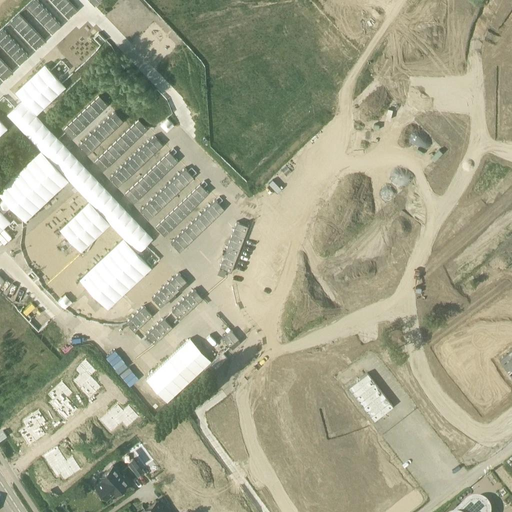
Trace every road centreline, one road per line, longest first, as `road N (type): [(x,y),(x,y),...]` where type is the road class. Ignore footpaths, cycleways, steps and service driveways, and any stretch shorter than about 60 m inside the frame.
road 1 (unknown): [(495,0),(473,46),(479,145),(417,254),(404,307),(429,395),(490,440)]
road 2 (unknown): [(290,511),(260,464),(244,414),(245,371),(264,351),(404,307)]
road 3 (residential): [(490,440),(394,511)]
